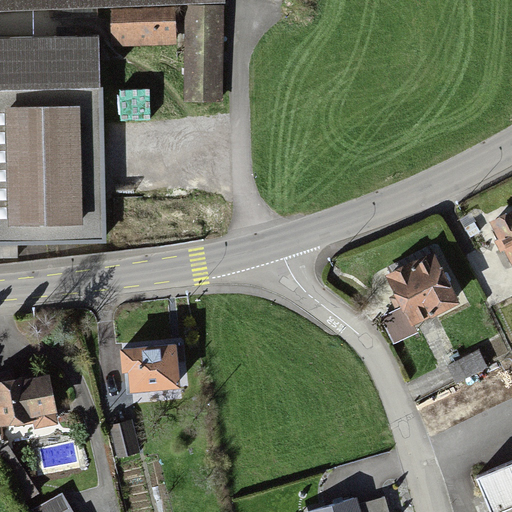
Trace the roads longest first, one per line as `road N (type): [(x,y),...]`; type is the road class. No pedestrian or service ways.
road 1 (residential): [(427,511),(386,378),(341,319),(300,287),(275,248)]
road 2 (primary): [(0,289),(197,267),(275,248)]
road 3 (primary): [(275,248),(434,187),(511,145)]
